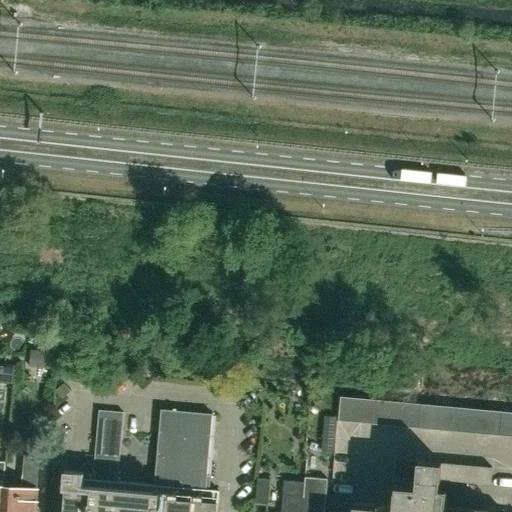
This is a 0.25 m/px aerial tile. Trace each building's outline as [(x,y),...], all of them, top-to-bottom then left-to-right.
[(58,353),(31,350),(29,367),(55,370),(58,353)] [(0,383),(16,382),(15,366),(0,367),(0,383)] [(63,396),(70,391),(64,383),(57,388),(63,396)] [(349,422),(351,397),(340,396),(338,421),(349,422)] [(361,423),(363,399),(351,397),(349,422),(361,423)] [(372,424),(374,400),(363,399),(361,423),(372,424)] [(384,425),(386,401),(374,400),(372,424),(384,425)] [(395,426),(398,402),(386,401),(384,425),(395,426)] [(407,427),(409,403),(398,402),(395,426),(407,427)] [(418,428),(421,404),(409,403),(407,427),(418,428)] [(430,429),(432,405),(421,404),(418,428),(430,429)] [(441,430),(444,406),(432,405),(430,429),(441,430)] [(453,431),(455,407),(444,406),(441,430),(453,431)] [(465,432),(467,408),(455,407),(453,431),(465,432)] [(476,433),(478,409),(467,408),(465,432),(476,433)] [(148,493),(146,511),(217,511),(219,491),(205,489),(213,414),(161,409),(154,485),(151,485),(151,494),(148,493)] [(488,434),(490,410),(478,409),(476,433),(488,434)] [(107,511),(116,412),(99,410),(94,463),(85,462),(84,473),(64,471),(62,489),(66,489),(64,511),(107,511)] [(499,436),(501,411),(490,410),(488,434),(499,436)] [(511,437),(511,422),(511,412),(501,411),(499,436),(511,437)] [(116,412),(107,511),(146,511),(148,493),(151,494),(151,485),(117,482),(124,413),(116,412)] [(333,454),(335,436),(324,435),(322,453),(333,454)] [(3,485),(0,511),(34,511),(39,468),(37,468),(38,456),(24,455),(21,487),(3,485)] [(480,511),(437,508),(440,480),(491,484),(492,466),(418,460),(415,492),(394,490),(392,511),(480,511)] [(325,511),(328,478),(305,476),(303,495),(304,495),(303,511),(325,511)] [(267,503),(270,479),(257,477),(255,502),(267,503)] [(303,511),(304,495),(303,495),(289,494),(287,511),(303,511)]
